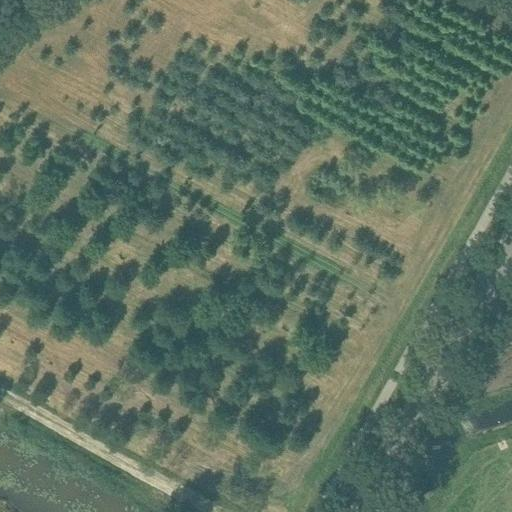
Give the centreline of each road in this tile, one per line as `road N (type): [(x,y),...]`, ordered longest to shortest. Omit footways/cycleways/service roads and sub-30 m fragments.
road 1 (tertiary): [(355,511),(511,230)]
road 2 (track): [(0,393),(211,511)]
